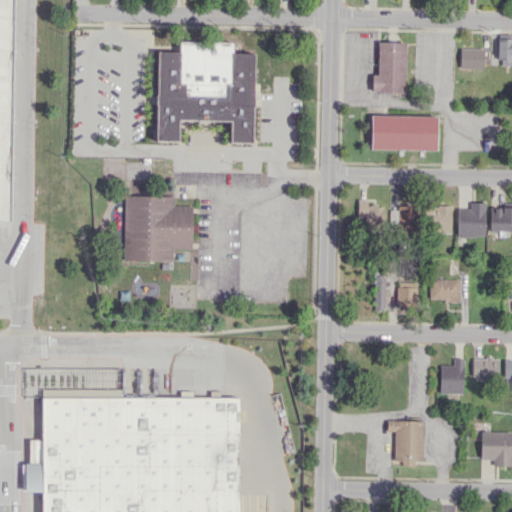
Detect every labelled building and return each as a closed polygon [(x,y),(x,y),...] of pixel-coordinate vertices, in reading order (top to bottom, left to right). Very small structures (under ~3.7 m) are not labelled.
[(0,0),(9,0),(5,223),(0,222),(0,0)] [(511,40),(511,33),(497,34),(498,65),(511,65),(511,56),(511,55),(511,40)] [(157,51),(156,140),(178,141),(178,120),(230,120),(230,142),(252,142),(253,53),(231,53),(231,42),(179,41),(179,52),(157,51)] [(405,42),(377,41),(377,74),(372,74),(371,92),(404,93),(405,42)] [(483,48),(459,48),(460,67),(483,67),(483,48)] [(436,116),(371,114),(370,148),(436,149),(436,116)] [(192,205),(173,205),(173,196),(124,195),(123,260),(172,261),(172,248),(191,249),(192,205)] [(357,217),(365,216),(365,231),(383,231),(383,202),(357,202),(357,217)] [(456,236),(484,236),(485,202),(469,202),(469,209),(456,209),(456,236)] [(398,231),(415,231),(414,205),(397,206),(398,231)] [(489,230),(511,230),(511,205),(489,205),(489,230)] [(450,232),(450,207),(425,207),(425,216),(431,216),(431,232),(450,232)] [(397,222),(396,209),(389,210),(389,222),(397,222)] [(373,309),(384,309),(384,274),(374,274),(373,309)] [(428,299),(458,300),(459,279),(429,278),(428,299)] [(396,310),(416,310),(416,282),(395,282),(396,310)] [(471,358),(471,378),(498,378),(498,357),(471,358)] [(439,364),(439,392),(462,392),(463,358),(453,358),(453,365),(439,364)] [(503,377),(510,377),(510,391),(511,391),(511,361),(504,361),(503,377)] [(41,397),(41,439),(28,439),(28,463),(24,463),(24,464),(21,464),(21,478),(21,490),(24,490),(24,491),(40,491),(40,511),(236,511),(236,397),(41,397)] [(393,431),(392,462),(421,462),(423,421),(386,419),(386,430),(393,431)] [(493,466),(510,466),(510,431),(480,431),(480,459),(493,459),(493,466)]
